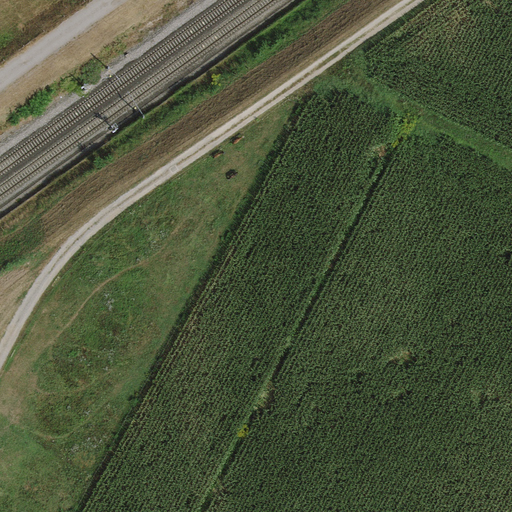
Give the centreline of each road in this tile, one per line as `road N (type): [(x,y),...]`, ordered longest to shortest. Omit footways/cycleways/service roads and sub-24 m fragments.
road 1 (track): [(0,356),(78,239),(424,0)]
road 2 (residential): [(0,88),(128,0)]
